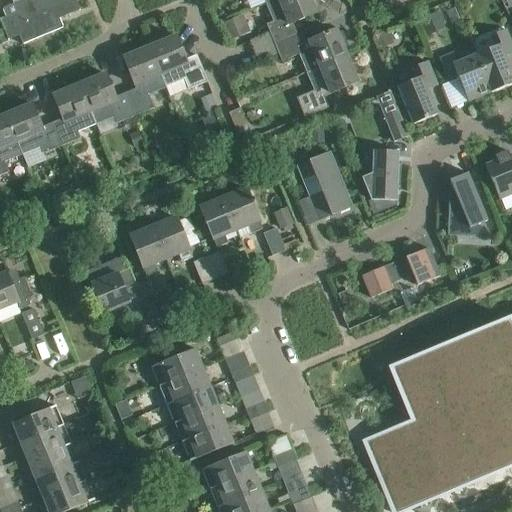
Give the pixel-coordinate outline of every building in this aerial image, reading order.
[(24,0),(3,9),(6,17),(0,19),(4,30),(76,0),(24,0)] [(4,30),(0,31),(0,43),(20,36),(23,44),(63,28),(60,19),(80,10),(76,0),(4,30)] [(275,43),(297,34),(293,23),(316,14),(310,0),(276,0),(266,4),(272,19),(266,21),(275,43)] [(222,23),(230,41),(251,31),(242,14),(222,23)] [(308,73),(347,57),(336,30),(301,44),(297,34),(275,43),(283,62),(300,55),(308,73)] [(511,54),(511,43),(508,34),(506,30),(492,36),(496,47),(477,55),(492,92),(511,84),(511,72),(506,57),(511,54)] [(208,82),(197,55),(186,60),(176,36),(150,47),(167,87),(184,80),(188,90),(208,82)] [(149,95),(167,87),(150,47),(123,58),(136,89),(126,93),(136,116),(155,109),(149,95)] [(492,92),(477,55),(476,55),(458,63),(454,53),(439,59),(449,82),(458,78),(468,102),(492,92)] [(305,117),(329,108),(324,97),(358,83),(347,57),(308,73),(315,91),(297,98),(305,117)] [(417,79),(398,87),(413,125),(438,115),(427,90),(437,86),(428,62),(413,68),(417,79)] [(136,116),(126,93),(115,97),(106,74),(81,84),(97,125),(116,117),(118,124),(136,116)] [(79,132),(97,125),(81,84),(53,96),(62,119),(53,123),(62,147),(81,139),(79,132)] [(211,95),(201,99),(207,114),(217,110),(211,95)] [(62,147),(53,123),(42,127),(33,104),(8,114),(24,154),(42,147),(45,154),(62,147)] [(251,131),(250,131),(241,108),(229,113),(241,143),(254,138),(251,131)] [(399,113),(385,118),(394,143),(409,137),(399,113)] [(4,162),(24,154),(8,114),(0,117),(0,176),(9,172),(4,162)] [(399,152),(379,151),(373,151),(372,174),(362,178),(368,192),(375,210),(396,202),(397,205),(398,205),(397,202),(399,152)] [(511,155),(510,156),(507,151),(496,156),(498,161),(486,166),(500,199),(511,194),(511,155)] [(330,153),(298,166),(304,179),(315,175),(322,193),(311,198),(320,220),(352,207),(330,153)] [(449,202),(448,235),(477,236),(478,225),(488,221),(468,173),(450,181),(458,201),(450,204),(450,202),(449,202)] [(223,198),(236,230),(240,239),(263,229),(252,203),(254,202),(253,199),(251,200),(246,189),(223,198)] [(72,191),(45,202),(50,215),(77,205),(72,191)] [(38,196),(27,201),(32,214),(43,209),(38,196)] [(224,235),(236,230),(223,198),(200,208),(217,248),(228,244),(224,235)] [(193,258),(184,236),(176,218),(153,227),(166,258),(178,253),(182,262),(193,258)] [(154,263),(166,258),(153,227),(130,236),(147,276),(158,272),(154,263)] [(298,239),(283,245),(277,229),(264,234),(273,256),(300,245),(298,239)] [(429,249),(362,276),(371,298),(393,290),(390,282),(412,273),(417,286),(440,277),(429,249)] [(207,257),(216,279),(229,274),(220,252),(207,257)] [(146,308),(136,286),(124,257),(84,274),(89,287),(92,285),(104,313),(128,303),(133,313),(146,308)] [(202,285),(216,279),(207,257),(193,263),(202,285)] [(17,273),(8,277),(6,273),(0,275),(0,309),(17,303),(20,310),(30,306),(28,299),(31,297),(24,279),(20,280),(17,273)] [(136,286),(146,308),(159,303),(150,280),(136,286)] [(344,310),(353,306),(347,291),(338,294),(344,310)] [(34,309),(22,314),(32,340),(44,335),(34,309)] [(413,421),(365,441),(394,511),(403,511),(509,468),(503,454),(511,450),(511,317),(391,368),(395,378),(413,421)] [(220,347),(238,339),(235,332),(217,339),(220,347)] [(159,387),(203,369),(195,349),(151,367),(159,387)] [(244,380),(253,376),(249,366),(240,369),(244,380)] [(167,405),(211,387),(203,369),(159,387),(167,405)] [(235,384),(244,380),(240,369),(231,373),(235,384)] [(174,424),(219,406),(211,387),(167,405),(174,424)] [(259,417),(268,413),(264,402),(255,406),(259,417)] [(20,443),(64,425),(56,406),(12,424),(20,443)] [(182,442),(226,424),(219,406),(174,424),(182,442)] [(250,421),(259,417),(255,406),(246,410),(250,421)] [(190,462),(234,444),(226,424),(182,442),(190,462)] [(27,462),(71,444),(64,425),(20,443),(27,462)] [(35,480),(79,462),(71,444),(27,462),(35,480)] [(287,464),(297,460),(292,449),(283,453),(287,464)] [(210,489),(254,471),(246,452),(202,470),(210,489)] [(278,468),(287,464),(283,453),(274,457),(278,468)] [(42,499),(87,481),(79,462),(35,480),(42,499)] [(217,508),(262,490),(254,471),(210,489),(217,508)] [(87,481),(42,499),(47,511),(66,511),(95,500),(87,481)] [(302,501),(312,497),(307,486),(298,490),(302,501)] [(219,511),(260,511),(269,508),(262,490),(217,508),(219,511)] [(293,505),(302,501),(298,490),(289,494),(293,505)] [(9,506),(11,511),(22,511),(18,502),(9,506)]
